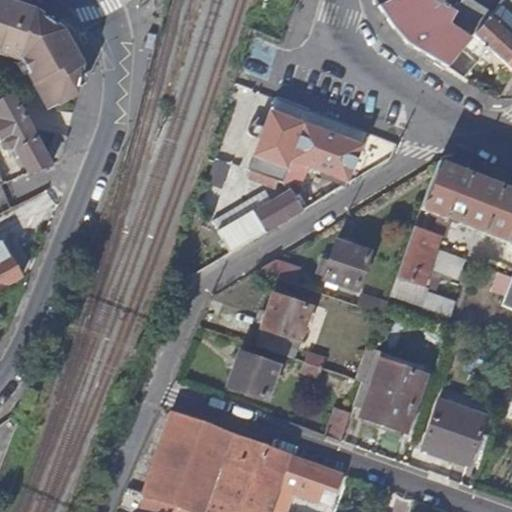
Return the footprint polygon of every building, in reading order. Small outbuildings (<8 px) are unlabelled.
[(376,10),(393,0),(372,0),(373,2),(376,10)] [(476,38),(499,12),(505,6),(498,0),(466,0),(458,9),(441,0),(424,1),(423,0),(393,0),(376,10),(380,19),(396,41),(405,49),(445,73),(476,38)] [(0,3),(0,57),(30,67),(40,95),(46,111),(75,100),(80,71),(61,37),(40,22),(23,11),(0,3)] [(511,59),(511,23),(499,12),(476,38),(491,52),(506,66),(511,59)] [(476,38),(445,73),(462,83),(491,52),(476,38)] [(16,105),(14,102),(0,108),(0,144),(5,153),(9,154),(11,158),(18,155),(28,178),(49,169),(16,105)] [(361,151),(269,117),(247,175),(279,186),(289,163),(294,165),(291,172),(304,177),(307,169),(323,175),(321,179),(343,187),(349,184),(361,151)] [(66,141),(55,137),(48,158),(58,162),(66,141)] [(215,160),(208,185),(224,190),(231,164),(215,160)] [(511,188),(437,162),(390,295),(419,305),(448,315),(453,302),(423,292),(425,287),(434,290),(441,271),(430,267),(446,223),(486,237),(511,246),(511,267),(509,277),(498,273),(491,291),(502,296),(499,305),(511,310),(511,188)] [(311,206),(301,190),(290,196),(301,212),(311,206)] [(290,196),(288,192),(251,214),(254,219),(223,236),(233,253),(301,212),(290,196)] [(363,265),(368,251),(337,240),(331,260),(325,277),(324,279),(356,290),(363,265)] [(0,289),(19,279),(2,246),(0,246),(0,289)] [(325,277),(331,260),(320,257),(316,273),(325,277)] [(296,285),(300,268),(284,262),(276,259),(256,271),(296,285)] [(298,341),(309,307),(274,295),(262,329),(275,333),(298,341)] [(388,304),(360,295),(357,305),(377,313),(384,315),(388,305),(388,304)] [(416,315),(419,305),(390,295),(388,304),(388,305),(416,315)] [(292,359),(298,341),(275,333),(262,329),(256,346),(292,359)] [(372,385),(380,360),(382,352),(365,347),(359,369),(355,379),(360,381),(372,385)] [(359,369),(308,351),(304,362),(322,368),(355,379),(359,369)] [(267,401),(279,366),(240,353),(227,386),(267,401)] [(405,426),(421,374),(380,360),(372,385),(363,413),(405,426)] [(318,380),(322,368),(304,362),(300,373),(318,380)] [(470,465),(487,415),(440,399),(422,447),(443,455),(470,465)] [(345,426),(349,413),(335,407),(325,436),(341,441),(345,426)] [(272,511),(283,480),(285,473),(291,455),(255,442),(171,412),(166,427),(141,494),(146,495),(140,511),(272,511)] [(337,492),(344,474),(291,455),(285,473),(337,492)]
